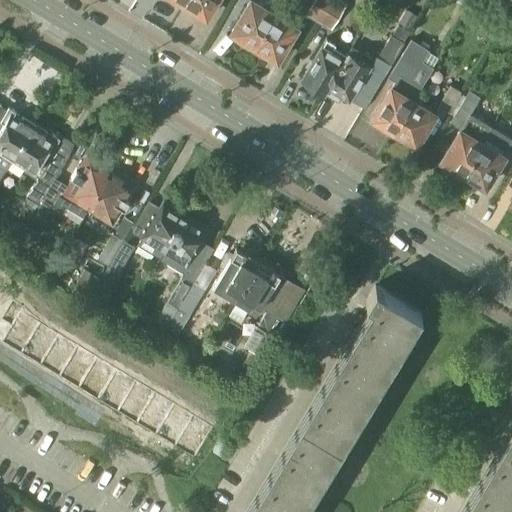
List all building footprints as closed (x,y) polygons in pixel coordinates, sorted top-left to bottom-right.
[(182,0),(179,5),(195,15),(197,11),(205,16),(214,0),(182,0)] [(252,0),(249,0),(230,31),(238,36),(236,39),(251,48),(273,12),(252,0)] [(345,5),(336,0),(315,0),(306,15),(331,30),(345,5)] [(273,12),(251,48),(266,58),(268,54),(276,59),(296,26),(273,12)] [(389,34),(377,54),(389,62),(399,46),(402,41),(400,40),(407,30),(397,24),(391,34),(389,34)] [(335,43),(326,37),(301,78),(322,91),(343,56),(331,49),(335,43)] [(347,50),(343,56),(322,91),(337,100),(340,94),(348,99),(373,57),(363,51),(359,57),(347,50)] [(391,133),(412,99),(419,87),(417,86),(422,78),(403,66),(394,79),(372,117),(379,121),(377,124),(391,133)] [(448,112),(449,111),(462,91),(449,83),(436,104),(448,112)] [(461,175),(491,125),(468,112),(474,102),(463,95),(452,114),(463,121),(441,159),(448,163),(446,166),(461,175)] [(415,143),(434,112),(412,99),(391,133),(406,142),(408,138),(415,143)] [(0,104),(0,161),(8,166),(12,160),(34,122),(21,114),(20,116),(14,113),(15,111),(8,106),(6,109),(0,106),(1,105),(0,104)] [(34,122),(12,160),(33,173),(47,150),(51,152),(59,138),(52,133),(50,135),(45,132),(46,129),(34,122)] [(511,136),(511,138),(491,125),(461,175),(475,184),(477,181),(484,185),(507,147),(511,150),(511,136)] [(60,190),(51,206),(56,209),(59,210),(61,210),(63,208),(65,207),(82,217),(89,207),(91,203),(112,169),(96,160),(96,161),(88,156),(82,166),(78,164),(69,179),(73,182),(66,193),(64,192),(60,190)] [(91,203),(89,207),(111,220),(117,209),(121,211),(131,195),(127,193),(133,183),(125,178),(126,178),(112,169),(91,203)] [(37,176),(25,196),(36,204),(49,183),(37,176)] [(49,183),(36,204),(37,204),(39,218),(42,219),(51,206),(60,190),(49,183)] [(161,204),(137,244),(160,257),(168,242),(186,214),(181,211),(181,212),(163,200),(160,204),(161,204)] [(168,242),(160,257),(181,270),(205,231),(208,227),(189,216),(186,214),(168,242)] [(25,225),(17,240),(27,246),(35,231),(25,225)] [(112,233),(96,258),(107,265),(123,240),(112,233)] [(107,265),(101,276),(110,282),(116,271),(118,272),(134,246),(123,240),(107,265)] [(220,271),(215,279),(223,284),(220,290),(234,299),(240,289),(259,258),(244,249),(244,250),(242,249),(242,251),(235,247),(230,255),(226,253),(219,265),(217,269),(220,271)] [(238,301),(230,314),(239,321),(246,310),(254,315),(264,298),(267,300),(269,297),(270,297),(277,285),(273,283),(279,273),(273,269),(273,268),(272,267),(273,267),(259,258),(240,289),(234,299),(238,301)] [(182,275),(155,320),(165,326),(192,281),(182,275)] [(192,281),(165,326),(177,333),(204,288),(192,281)] [(299,511),(420,312),(374,284),(365,300),(374,306),(249,511),(299,511)] [(266,310),(254,331),(264,338),(276,317),(266,310)] [(249,350),(241,364),(251,371),(259,357),(249,350)] [(511,511),(511,433),(464,511),(511,511)] [(220,455),(227,445),(219,439),(212,450),(220,455)]
